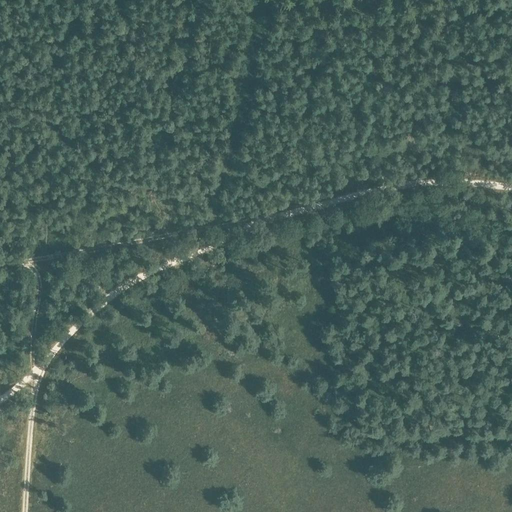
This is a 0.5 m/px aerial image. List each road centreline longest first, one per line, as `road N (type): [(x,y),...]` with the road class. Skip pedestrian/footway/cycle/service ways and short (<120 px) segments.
road 1 (track): [(0,400),(32,379),(128,283),(281,215),(407,186),(511,188)]
road 2 (track): [(281,215),(0,264)]
road 3 (track): [(25,511),(37,271),(30,261)]
